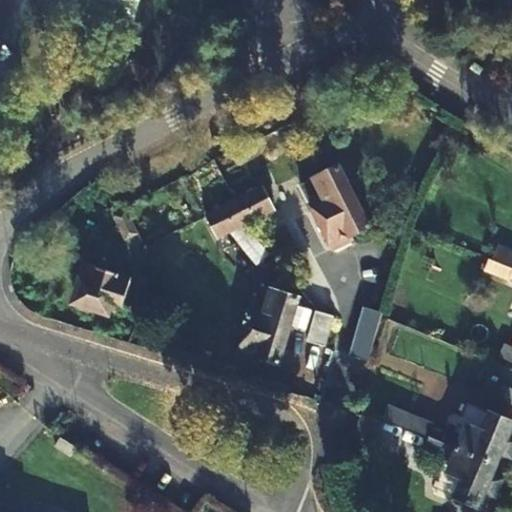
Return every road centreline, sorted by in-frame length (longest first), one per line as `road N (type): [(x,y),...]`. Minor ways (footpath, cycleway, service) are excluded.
road 1 (unclassified): [(360,25),(55,176),(0,223)]
road 2 (residential): [(283,511),(300,455),(291,422),(62,351)]
road 3 (residential): [(62,351),(110,402),(279,511)]
road 4 (residential): [(360,25),(511,119)]
